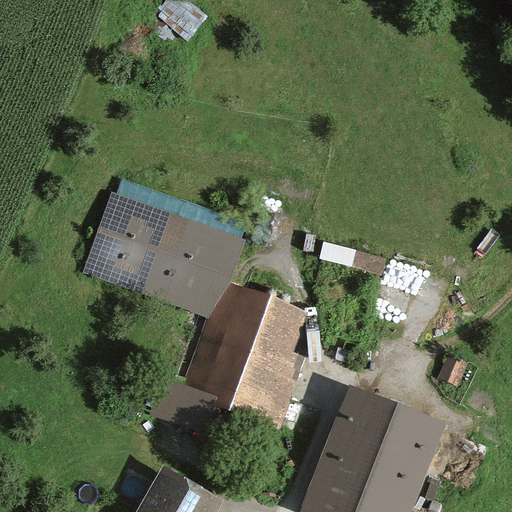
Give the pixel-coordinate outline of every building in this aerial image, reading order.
[(256,247),(114,196),(86,272),(218,319),(192,392),(174,386),(164,415),(269,452),(318,318),(240,290),(256,247)] [(387,260),(329,243),(324,259),(382,276),(387,260)] [(389,311),(390,327),(411,327),(411,310),(389,311)] [(471,365),(452,356),(444,374),(463,383),(471,365)] [(413,511),(448,429),(358,392),(308,511),(413,511)] [(230,511),(232,510),(171,472),(145,511),(230,511)]
